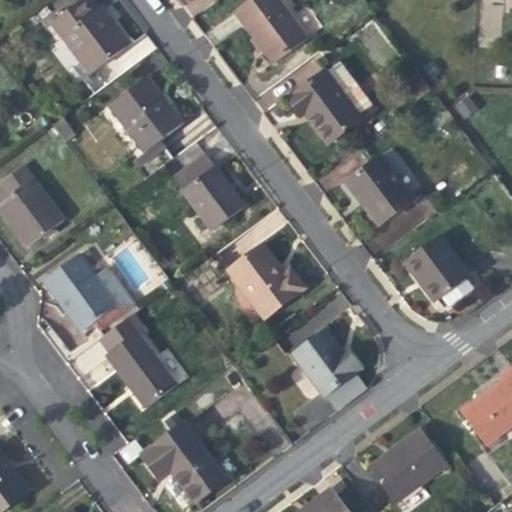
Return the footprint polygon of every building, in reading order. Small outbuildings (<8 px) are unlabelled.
[(109,18),(95,0),(84,0),(52,25),(88,72),(127,43),(109,18)] [(307,38),(278,0),(248,0),(233,11),(255,40),(272,64),(307,38)] [(359,120),(324,72),(288,98),(301,116),(305,114),(314,126),(327,144),(359,120)] [(167,104),(148,80),(110,109),(146,156),(184,127),(167,104)] [(454,103),(462,119),(477,111),(470,95),(454,103)] [(222,177),(203,152),(171,176),(212,231),(244,207),(222,177)] [(411,199),(379,158),(346,183),(362,204),(378,225),(411,199)] [(0,184),(8,196),(32,179),(22,166),(0,182),(0,184)] [(32,179),(8,196),(0,202),(0,210),(13,228),(27,247),(63,221),(32,179)] [(438,236),(404,261),(414,275),(420,271),(427,281),(440,299),(469,277),(438,236)] [(302,289),(288,270),(283,274),(277,267),(262,246),(228,271),(263,318),(302,289)] [(115,306),(77,255),(42,281),(62,307),(80,332),(115,306)] [(325,331),(292,356),(323,396),(360,368),(346,349),(341,353),(336,347),(325,331)] [(126,383),(145,409),(175,387),(135,334),(106,356),(126,383)] [(511,366),(499,376),(502,381),(489,391),(460,412),(485,445),(511,424),(511,366)] [(142,456),(160,479),(171,471),(178,481),(194,502),(224,480),(184,425),(142,456)] [(444,466),(418,431),(395,448),(369,467),(395,502),(444,466)] [(0,511),(27,492),(10,469),(0,455),(0,511)] [(348,511),(330,488),(315,499),(319,505),(309,511),(348,511)] [(298,511),(309,511),(319,505),(315,499),(307,505),(298,511)]
